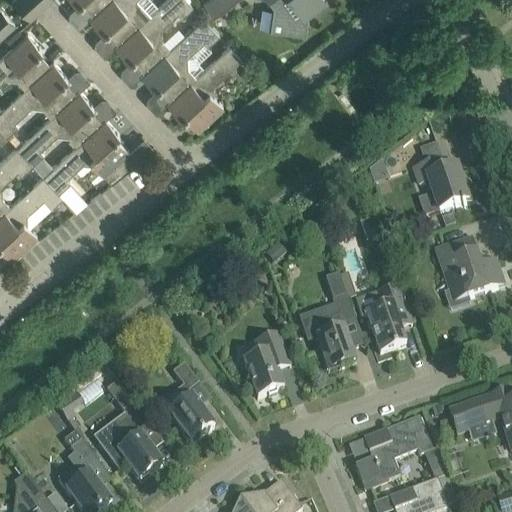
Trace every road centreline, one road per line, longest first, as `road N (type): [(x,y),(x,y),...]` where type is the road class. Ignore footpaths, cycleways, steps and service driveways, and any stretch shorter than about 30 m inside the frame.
road 1 (residential): [(405,0),(183,168)]
road 2 (residential): [(183,168),(8,303)]
road 3 (residential): [(305,427),(511,355)]
road 4 (residential): [(183,168),(42,9)]
road 5 (residential): [(169,511),(266,440),(305,427)]
road 6 (residential): [(511,127),(445,0)]
